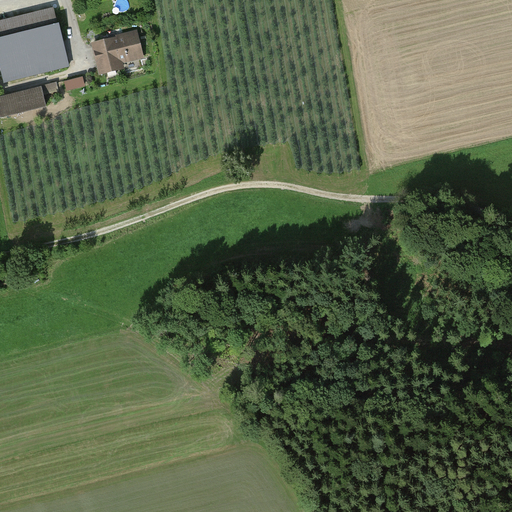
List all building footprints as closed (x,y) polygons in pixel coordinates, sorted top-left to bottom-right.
[(0,17),(0,31),(54,18),(51,5),(0,17)] [(54,18),(0,31),(0,71),(3,82),(67,66),(54,18)] [(118,59),(143,54),(138,31),(90,41),(97,71),(120,66),(118,59)] [(84,74),(66,79),(69,90),(87,85),(84,74)] [(0,96),(0,114),(41,105),(37,88),(0,96)]
